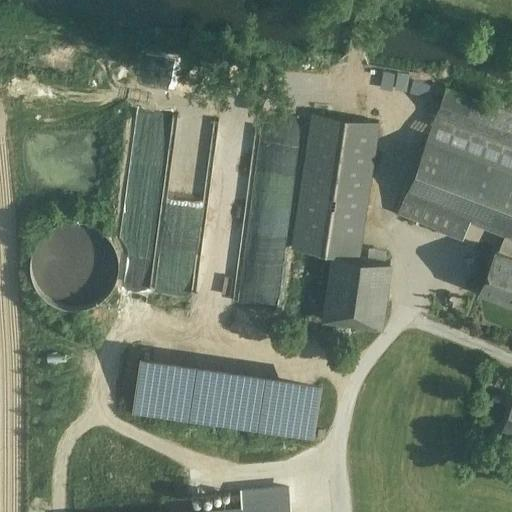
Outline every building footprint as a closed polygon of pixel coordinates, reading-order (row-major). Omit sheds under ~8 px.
[(511,113),(446,89),(436,115),(511,144),(511,170),(427,138),(406,194),(445,210),(471,220),(470,220),(506,234),(499,250),(511,255),(511,113)] [(379,123),(313,113),(293,247),(334,253),(359,257),(379,123)] [(511,144),(436,115),(427,138),(511,170),(511,144)] [(445,210),(406,194),(398,212),(438,227),(445,210)] [(471,220),(445,210),(438,227),(437,231),(463,241),(470,220),(471,220)] [(79,306),(92,301),(102,293),(109,283),(114,272),(115,260),(113,248),(107,237),(99,228),(89,221),(78,218),(66,218),(55,220),(45,225),(36,233),(29,245),(26,258),(27,272),(32,285),(41,295),(52,303),(66,306),(79,306)] [(511,255),(499,250),(497,249),(482,289),(511,300),(511,255)] [(359,257),(334,253),(325,318),(381,327),(387,278),(388,279),(390,261),(359,257)] [(313,386),(149,363),(141,413),(306,436),(313,386)] [(297,511),(295,480),(243,483),(244,503),(110,511),(297,511)]
